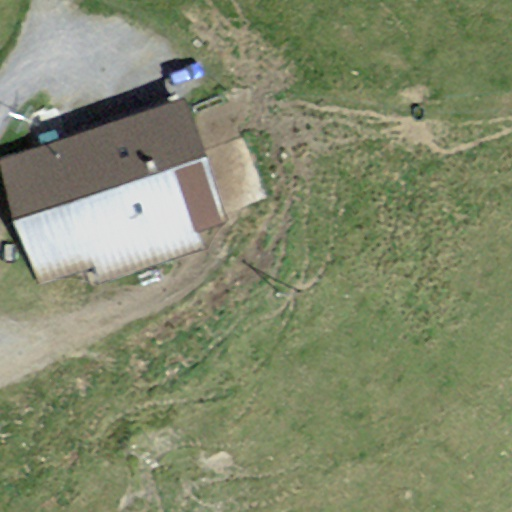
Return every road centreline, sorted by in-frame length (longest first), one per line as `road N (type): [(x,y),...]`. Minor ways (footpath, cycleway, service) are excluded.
road 1 (track): [(0,375),(141,323),(209,282)]
road 2 (track): [(52,0),(49,35),(0,104)]
